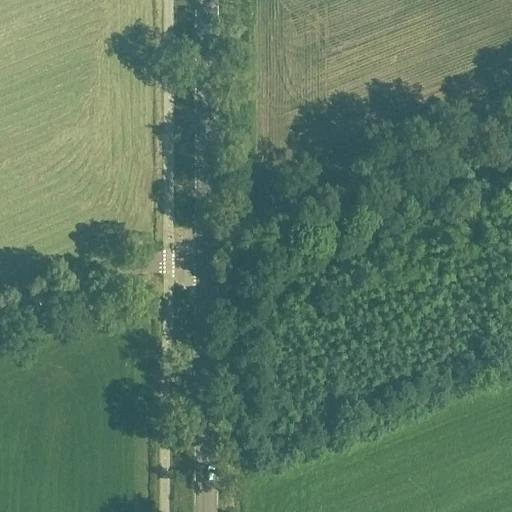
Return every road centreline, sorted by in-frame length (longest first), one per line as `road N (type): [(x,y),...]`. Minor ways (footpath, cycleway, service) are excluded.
road 1 (track): [(208,254),(511,131)]
road 2 (secondary): [(207,511),(208,254)]
road 3 (secondary): [(208,254),(208,0)]
road 4 (unclassified): [(0,322),(135,270),(208,254)]
